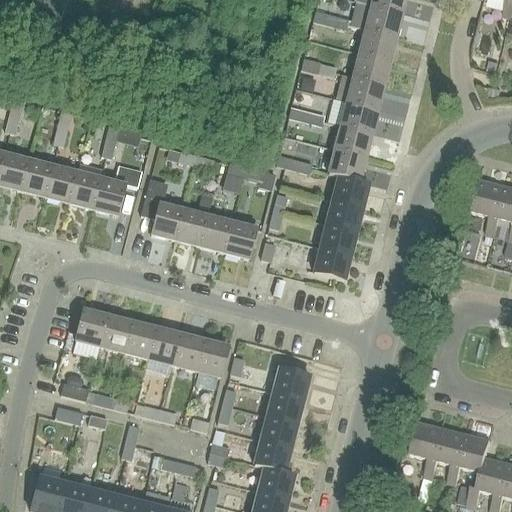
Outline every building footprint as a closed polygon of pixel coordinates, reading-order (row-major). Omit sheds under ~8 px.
[(401,15),(405,0),(372,0),(370,7),(401,15)] [(511,0),(502,0),(507,1),(502,18),(511,21),(511,18),(511,0)] [(355,4),(350,28),(364,32),(370,7),(355,4)] [(395,39),(401,15),(370,7),(364,32),(395,39)] [(230,13),(211,11),(210,20),(229,22),(230,13)] [(329,29),(332,19),(316,15),(313,25),(329,29)] [(345,33),(348,23),(332,19),(329,29),(345,33)] [(389,63),(395,39),(364,32),(358,56),(389,63)] [(383,87),(389,63),(358,56),(352,80),(383,87)] [(317,77),(319,67),(320,66),(303,62),(301,73),(317,77)] [(488,65),(486,74),(496,76),(498,67),(488,65)] [(319,67),(317,77),(333,81),(336,71),(319,67)] [(302,80),(300,92),(313,95),(315,82),(302,80)] [(377,111),(383,87),(352,80),(346,104),(377,111)] [(23,104),(13,101),(9,118),(19,120),(23,104)] [(371,136),(377,111),(346,104),(340,128),(371,136)] [(288,120),(305,125),(307,115),(291,111),(288,120)] [(71,116),(62,114),(57,130),(67,133),(71,116)] [(307,115),(305,125),(332,133),(334,129),(322,126),(323,119),(307,115)] [(15,136),(19,120),(9,118),(5,134),(15,136)] [(130,131),(110,126),(105,143),(115,145),(117,138),(127,141),(130,131)] [(365,160),(371,136),(340,128),(334,152),(365,160)] [(67,133),(57,130),(53,147),(63,149),(67,133)] [(105,143),(101,159),(111,162),(115,145),(105,143)] [(359,183),(365,160),(334,152),(328,177),(337,179),(338,179),(359,183)] [(178,164),(195,169),(197,158),(181,154),(178,164)] [(0,188),(21,194),(28,163),(4,157),(0,173),(0,188)] [(195,169),(211,173),(214,163),(197,158),(195,169)] [(279,159),(276,169),(292,173),(295,163),(279,159)] [(45,200),(52,169),(28,163),(21,194),(45,200)] [(295,163),(292,173),(309,177),(311,167),(295,163)] [(245,171),(229,166),(226,177),(243,181),(245,171)] [(125,188),(136,191),(141,174),(117,168),(113,185),(122,187),(125,188)] [(69,206),(76,176),(52,169),(45,200),(69,206)] [(262,175),(245,171),(243,181),(259,185),(262,175)] [(93,212),(100,182),(76,176),(69,206),(93,212)] [(337,179),(332,202),(362,210),(368,185),(359,183),(338,179),(337,179)] [(125,188),(122,187),(113,185),(100,182),(93,212),(117,219),(117,218),(120,208),(125,188)] [(175,243),(183,213),(160,207),(166,186),(150,182),(141,218),(155,222),(151,237),(175,243)] [(479,182),(471,216),(489,221),(485,238),(486,238),(492,240),(494,240),(498,223),(494,222),(503,188),(479,182)] [(511,190),(503,188),(494,222),(498,223),(511,226),(511,227),(508,244),(511,244),(511,190)] [(273,214),(283,216),(287,200),(277,197),(273,214)] [(332,202),(325,227),(356,234),(362,210),(332,202)] [(199,249),(207,219),(183,213),(175,243),(199,249)] [(278,233),(283,216),(273,214),(268,231),(278,233)] [(223,255),(231,225),(207,219),(199,249),(223,255)] [(255,231),(254,231),(245,229),(231,225),(223,255),(248,262),(256,231),(255,231)] [(325,227),(319,251),(350,259),(356,234),(325,227)] [(486,238),(484,245),(491,247),(492,240),(486,238)] [(274,242),(273,248),(264,246),(260,263),(281,268),(287,245),(274,242)] [(319,251),(313,276),(343,284),(350,259),(319,251)] [(99,350),(107,319),(82,313),(75,343),(99,350)] [(123,356),(131,325),(107,319),(99,350),(123,356)] [(148,362),(155,331),(131,325),(123,356),(148,362)] [(171,368),(179,338),(155,331),(148,362),(171,368)] [(195,374),(203,344),(179,338),(171,368),(195,374)] [(220,381),(228,350),(203,344),(195,374),(220,381)] [(244,363),(234,360),(230,378),(239,380),(244,363)] [(279,371),(272,395),(303,403),(309,379),(279,371)] [(88,392),(63,386),(60,398),(85,404),(88,392)] [(221,409),(231,411),(235,395),(226,392),(221,409)] [(272,395),(266,420),(297,428),(303,403),(272,395)] [(112,401),(96,397),(93,406),(110,410),(112,401)] [(129,405),(112,401),(110,410),(126,415),(129,405)] [(82,416),(57,409),(54,421),(79,427),(82,416)] [(160,413),(143,409),(141,418),(157,423),(160,413)] [(227,428),(231,411),(221,409),(217,426),(227,428)] [(176,417),(160,413),(157,423),(174,427),(176,417)] [(108,422),(91,418),(89,428),(105,432),(108,422)] [(291,452),(297,428),(266,420),(260,444),(291,452)] [(209,425),(192,421),(190,431),(206,435),(209,425)] [(417,425),(408,458),(427,463),(423,480),(432,483),(436,466),(433,465),(442,432),(417,425)] [(125,444),(135,447),(139,431),(130,428),(125,444)] [(442,432),(433,465),(436,466),(451,469),(447,486),(455,488),(459,471),(456,470),(465,438),(442,432)] [(215,434),(212,447),(220,449),(223,437),(215,434)] [(456,470),(459,471),(479,476),(475,492),(476,493),(485,460),(489,444),(465,438),(456,470)] [(291,452),(260,444),(253,442),(253,444),(250,443),(248,449),(251,450),(251,452),(257,453),(254,469),(263,471),(263,470),(285,476),(285,475),(291,452)] [(131,463),(135,447),(125,444),(121,460),(131,463)] [(220,449),(212,447),(207,466),(223,470),(228,451),(220,449)] [(470,491),(465,510),(473,511),(475,511),(480,494),(494,498),(490,511),(500,511),(503,501),(500,500),(509,467),(485,460),(476,493),(475,492),(470,491)] [(176,475),(179,465),(162,461),(160,471),(176,475)] [(179,465),(176,475),(193,479),(196,469),(179,465)] [(511,467),(509,467),(500,500),(503,501),(511,502),(511,467)] [(263,471),(254,469),(251,468),(245,491),(257,494),(288,502),(294,478),(285,475),(285,476),(263,470),(263,471)] [(39,480),(30,511),(57,511),(65,486),(39,480)] [(65,486),(57,511),(85,511),(90,493),(65,486)] [(204,508),(214,510),(219,494),(209,491),(204,508)] [(90,493),(85,511),(112,511),(116,500),(90,493)] [(257,494),(252,511),(285,511),(288,502),(257,494)] [(116,500),(112,511),(140,511),(142,506),(116,500)]
